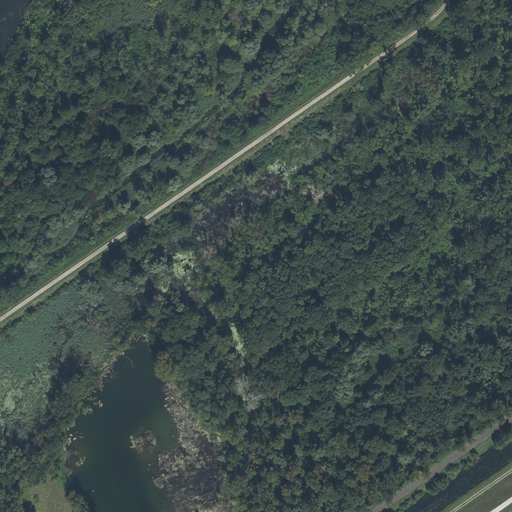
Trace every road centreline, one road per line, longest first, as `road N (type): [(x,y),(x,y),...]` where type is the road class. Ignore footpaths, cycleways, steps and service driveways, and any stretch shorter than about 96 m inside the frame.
road 1 (track): [(0,318),(449,0)]
road 2 (track): [(78,0),(52,21),(44,46),(58,70),(58,106),(22,136)]
